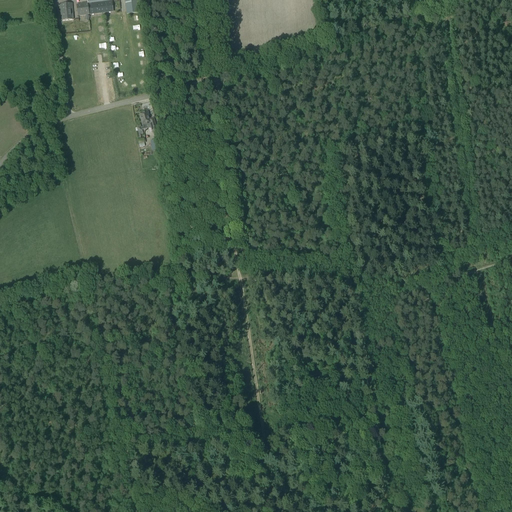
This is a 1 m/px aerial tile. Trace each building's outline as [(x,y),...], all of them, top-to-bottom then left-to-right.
[(125,0),(127,14),(139,13),(137,0),(125,0)] [(113,12),(111,2),(88,5),(88,4),(77,5),(79,16),(113,12)] [(62,20),(73,19),(73,16),(72,4),(60,5),(61,16),(62,20)] [(147,124),(144,113),(140,114),(142,121),(143,127),(141,127),(136,128),(137,132),(136,132),(138,138),(141,137),(140,134),(143,134),(142,131),(142,130),(147,129),(146,124),(147,124)] [(152,151),(159,150),(158,140),(151,141),(152,151)]
